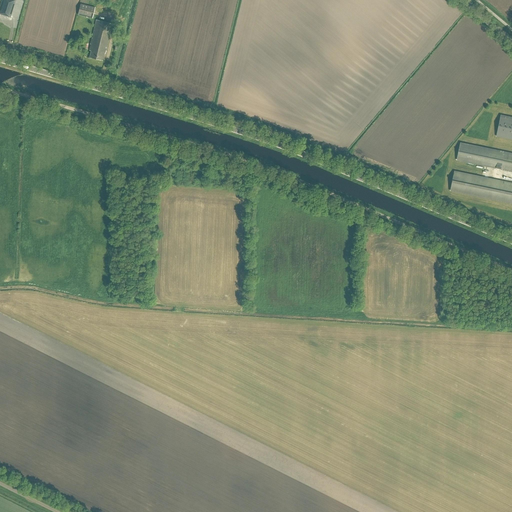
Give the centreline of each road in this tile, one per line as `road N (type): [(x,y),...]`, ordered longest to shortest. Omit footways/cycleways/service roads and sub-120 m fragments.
road 1 (unclassified): [(0,87),(246,159),(511,270)]
road 2 (tertiary): [(511,240),(277,142),(0,59)]
